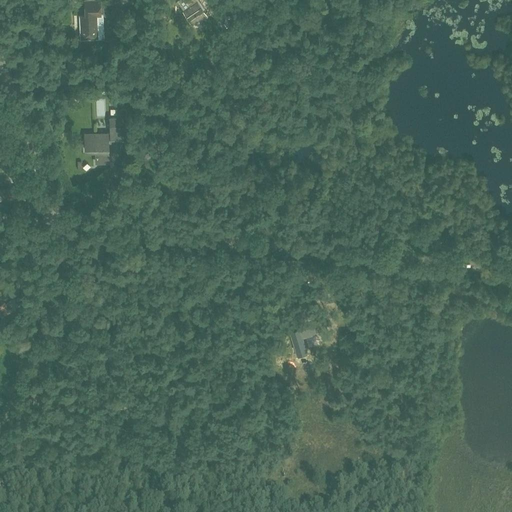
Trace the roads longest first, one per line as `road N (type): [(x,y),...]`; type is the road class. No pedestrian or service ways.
road 1 (unclassified): [(511,270),(61,227)]
road 2 (track): [(166,511),(61,227)]
road 3 (track): [(61,227),(86,199),(136,172),(244,0)]
road 4 (unclassified): [(0,437),(61,227)]
road 5 (unclassified): [(61,227),(0,51)]
road 6 (track): [(217,44),(136,40),(174,114)]
